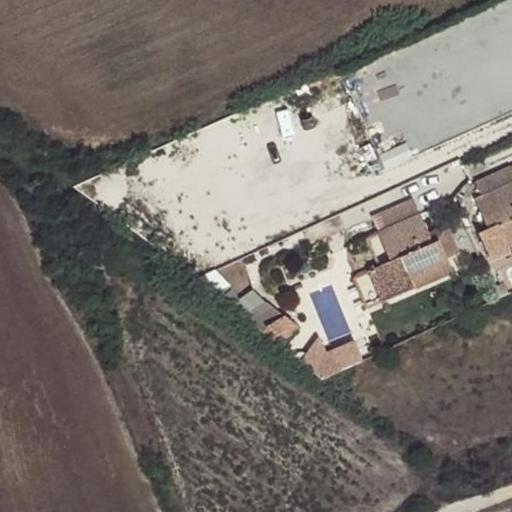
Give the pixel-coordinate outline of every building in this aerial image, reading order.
[(511,177),(507,166),(472,182),(479,198),(472,201),(485,230),(476,234),(487,260),(506,251),(504,246),(511,242),(511,177)] [(410,201),(369,220),(389,265),(370,274),(384,304),(450,273),(435,239),(429,242),(424,232),(410,201)] [(429,242),(435,239),(430,230),(424,232),(429,242)] [(435,239),(446,263),(455,259),(444,235),(435,239)] [(372,308),(384,304),(370,274),(359,279),(372,308)] [(276,339),(293,329),(290,322),(264,302),(246,311),(273,332),(276,339)] [(357,337),(327,348),(323,340),(304,348),(316,378),(366,359),(357,337)]
